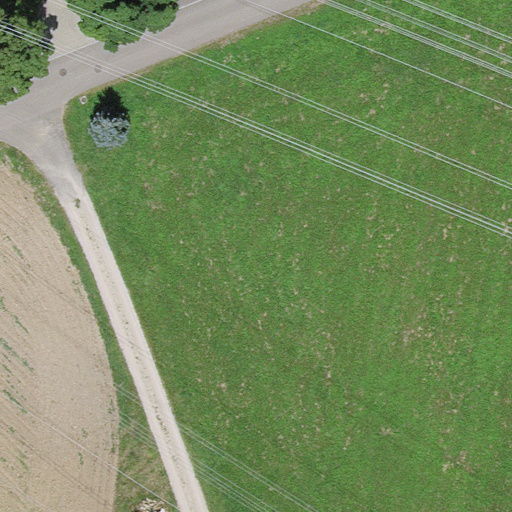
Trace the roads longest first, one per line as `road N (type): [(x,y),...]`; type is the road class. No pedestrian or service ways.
road 1 (track): [(20,95),(186,511)]
road 2 (track): [(263,0),(0,101)]
